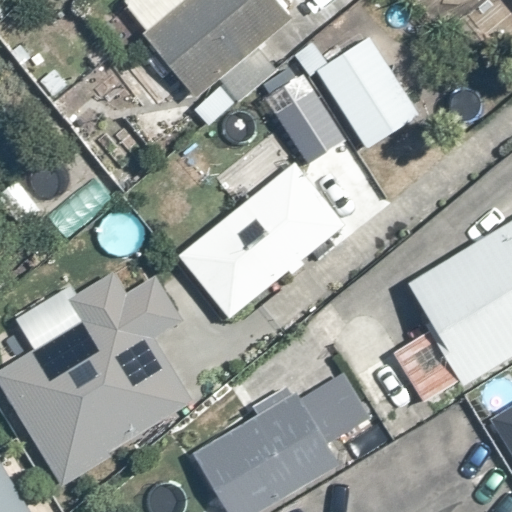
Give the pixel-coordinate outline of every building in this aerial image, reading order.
[(294,20),(277,0),(185,0),(144,33),(199,100),(226,78),(240,96),(276,67),(260,47),(294,20)] [(422,115),(371,33),(317,67),(368,149),(422,115)] [(347,145),(316,93),(282,113),(313,165),(347,145)] [(287,159),(266,133),(214,175),(240,207),(180,256),(233,321),(352,224),(294,153),(287,159)] [(399,359),(411,378),(427,406),(465,383),(468,388),(511,361),(511,221),(412,282),(438,325),(395,350),(399,359)] [(82,317),(0,369),(0,382),(65,483),(196,399),(172,362),(156,337),(183,320),(153,273),(126,291),(113,270),(78,292),(70,297),(82,317)] [(367,312),(329,335),(393,440),(432,417),(367,312)] [(511,370),(511,369),(464,398),(511,477),(511,370)] [(301,401),(296,392),(289,382),(254,403),(260,413),(193,453),(228,511),(262,511),(342,465),(330,445),(374,418),(347,373),(301,401)] [(0,511),(43,511),(6,455),(0,459),(0,511)]
